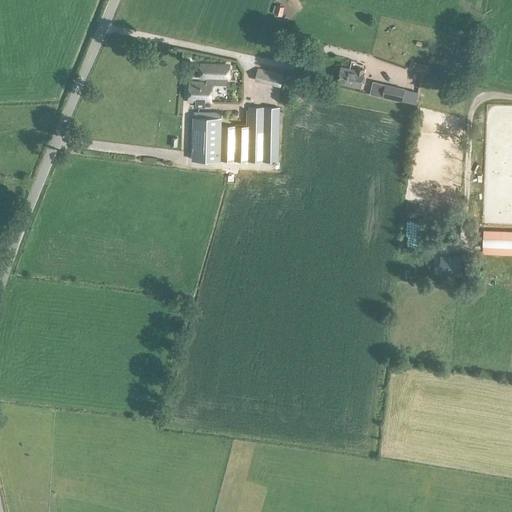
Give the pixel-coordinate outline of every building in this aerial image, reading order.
[(276,4),(276,5),(274,5),(272,12),(274,13),(274,14),(281,15),(283,6),(276,4)] [(414,62),(411,71),(424,75),(427,66),(414,62)] [(200,65),(199,79),(206,79),(207,79),(227,79),(229,79),(229,65),(200,65)] [(283,73),(257,67),(255,79),(280,85),(281,85),(283,73)] [(362,82),(363,78),(364,70),(357,68),(356,71),(340,67),(337,83),(360,88),(362,82)] [(373,81),(369,94),(382,97),(401,101),(401,102),(415,105),(418,92),(405,89),(405,88),(385,84),(373,81)] [(190,82),(189,101),(198,102),(198,107),(203,107),(203,102),(211,103),(212,86),(212,83),(206,83),(190,82)] [(249,106),(248,126),(248,161),(279,162),(280,107),(249,106)] [(221,112),(203,111),(198,111),(198,117),(193,117),(192,160),(221,161),(222,161),(222,125),(222,117),(221,117),(221,112)] [(248,126),(222,125),(222,161),(248,161),(248,126)] [(171,136),(170,147),(178,147),(178,145),(179,145),(179,140),(178,140),(178,137),(171,136)] [(511,251),(511,232),(484,231),(483,250),(511,251)] [(441,256),(440,275),(461,276),(461,257),(441,256)]
